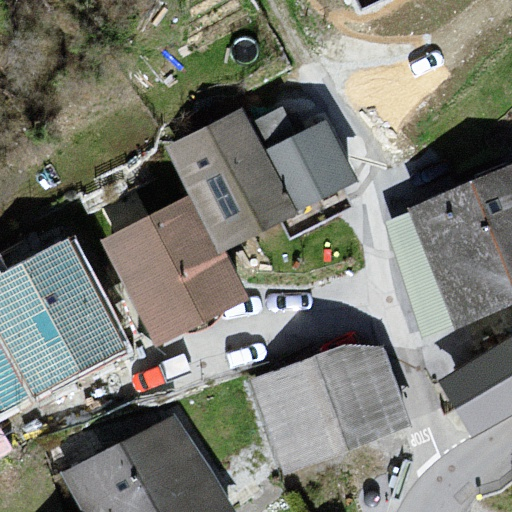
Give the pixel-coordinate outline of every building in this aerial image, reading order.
[(354,0),(360,12),(387,0),(354,0)] [(297,212),(358,180),(326,118),(297,133),(283,106),(255,121),(269,148),(265,150),(297,212)] [(242,107),(164,147),(189,194),(220,253),(224,250),(297,212),(265,150),(242,107)] [(511,153),(404,201),(406,207),(382,217),(420,332),(511,290),(511,153)] [(189,194),(101,240),(157,347),(250,298),(224,250),(220,253),(189,194)] [(65,228),(0,261),(0,405),(28,387),(27,383),(117,336),(65,228)] [(476,350),(437,374),(468,432),(511,407),(511,327),(510,328),(501,309),(463,327),(476,350)] [(342,338),(247,375),(279,469),(408,420),(381,342),(342,338)] [(58,470),(81,511),(232,511),(236,510),(172,411),(58,470)]
